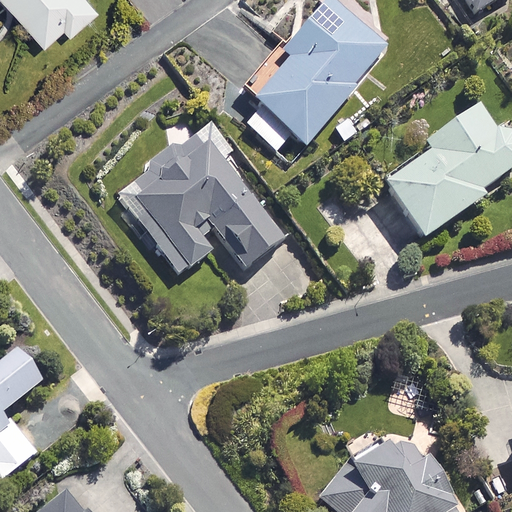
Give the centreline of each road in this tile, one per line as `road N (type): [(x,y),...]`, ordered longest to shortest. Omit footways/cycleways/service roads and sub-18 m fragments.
road 1 (residential): [(132,392),(511,283)]
road 2 (residential): [(210,0),(0,152)]
road 3 (residential): [(132,392),(0,217)]
road 4 (residential): [(225,511),(132,392)]
